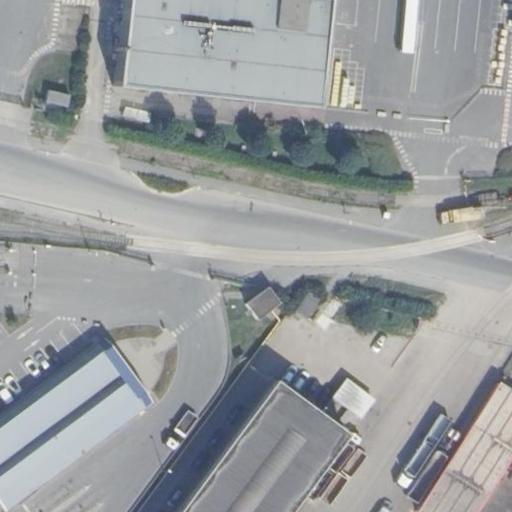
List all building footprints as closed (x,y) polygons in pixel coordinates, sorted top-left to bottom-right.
[(238,0),(123,0),(113,91),(309,117),(323,11),(238,0)] [(47,93),(44,105),(66,110),(69,99),(47,93)] [(272,307),(264,293),(244,308),(253,320),(272,307)] [(309,299),(297,315),(305,321),(317,303),(309,299)] [(0,415),(0,511),(4,511),(144,409),(124,381),(117,371),(97,343),(0,415)] [(117,371),(124,381),(130,377),(122,367),(117,371)] [(344,380),(330,400),(355,417),(369,397),(344,380)] [(511,391),(494,380),(413,504),(425,511),(467,511),(511,444),(511,391)] [(177,511),(284,511),(343,433),(274,383),(188,499),(177,511)]
